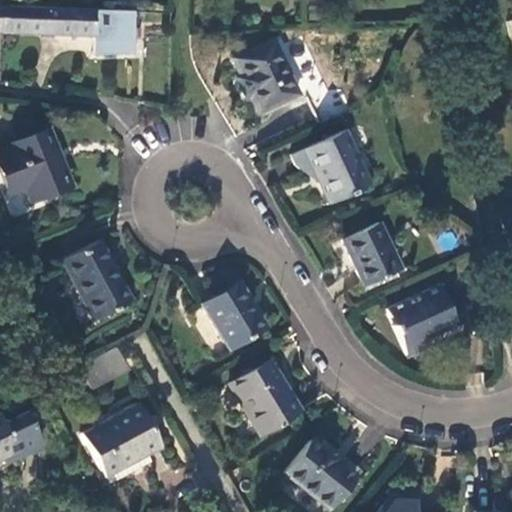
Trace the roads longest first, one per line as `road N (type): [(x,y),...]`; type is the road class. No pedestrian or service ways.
road 1 (residential): [(511,404),(454,413),(372,385),(344,362),(277,260),(232,221)]
road 2 (residential): [(232,221),(236,193),(222,168),(196,156),(168,163),(150,186),(150,215),(168,238),(197,245)]
road 3 (residential): [(129,129),(105,106),(0,88)]
